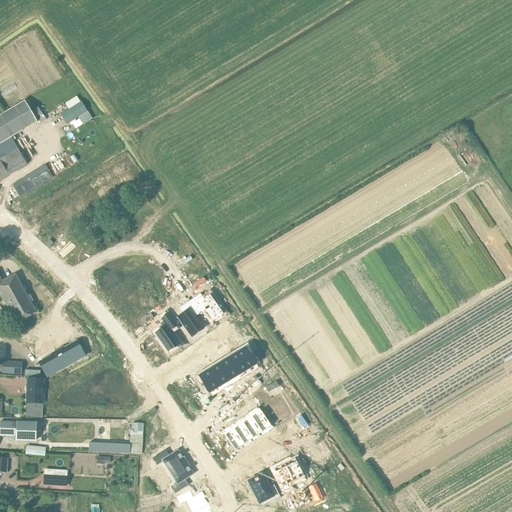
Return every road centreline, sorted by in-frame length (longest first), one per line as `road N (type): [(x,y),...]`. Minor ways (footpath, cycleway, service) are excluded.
road 1 (residential): [(0,224),(78,288),(153,380)]
road 2 (residential): [(153,380),(223,486)]
